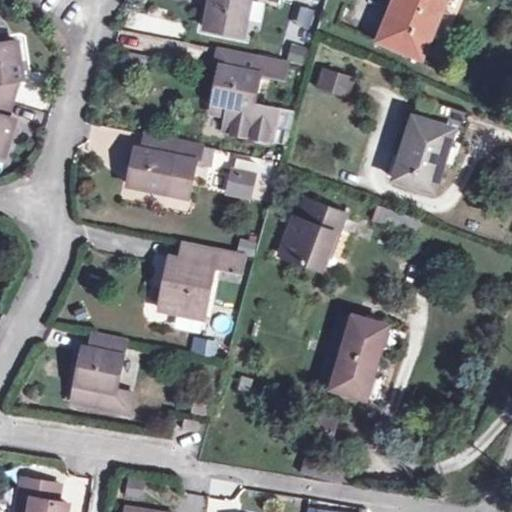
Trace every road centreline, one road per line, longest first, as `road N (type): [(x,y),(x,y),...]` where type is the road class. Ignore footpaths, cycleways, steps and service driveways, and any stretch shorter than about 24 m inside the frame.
road 1 (residential): [(0,434),(443,511)]
road 2 (residential): [(0,359),(59,245),(46,210),(99,0)]
